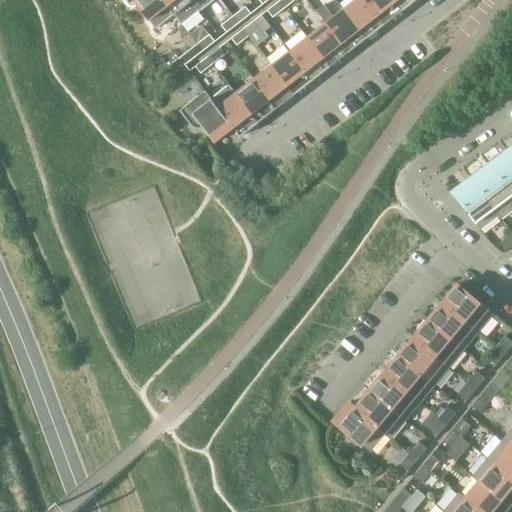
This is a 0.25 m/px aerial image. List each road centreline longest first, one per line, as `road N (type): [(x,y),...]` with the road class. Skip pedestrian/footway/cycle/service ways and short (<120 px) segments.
road 1 (residential): [(239,163),(451,0)]
road 2 (tertiary): [(87,511),(0,295)]
road 3 (residential): [(463,250),(405,190),(511,104)]
road 4 (residential): [(329,410),(463,250)]
